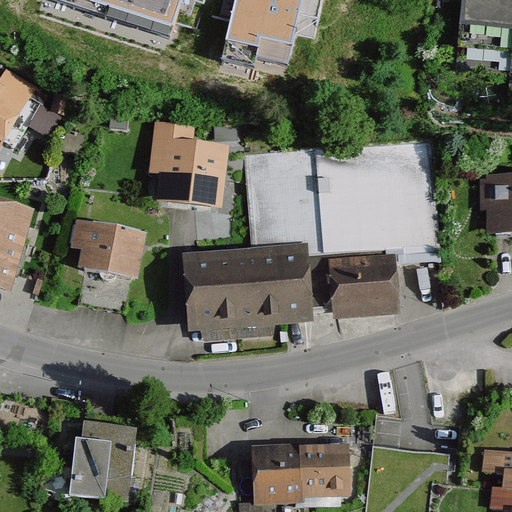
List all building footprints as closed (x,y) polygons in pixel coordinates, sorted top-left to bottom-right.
[(181,0),(92,0),(173,27),(181,0)] [(301,0),(234,0),(225,38),(257,46),(254,57),(286,65),(301,0)] [(511,0),(466,0),(460,66),(511,70),(511,82),(511,89),(511,88),(511,0)] [(24,144),(43,110),(0,87),(0,160),(0,161),(13,138),(24,144)] [(184,125),(159,122),(154,170),(168,172),(165,203),(225,209),(231,145),(182,140),(184,125)] [(252,254),(189,259),(194,326),(308,317),(307,305),(337,302),(338,316),(396,311),(392,251),(438,248),(429,140),(244,154),(252,254)] [(511,177),(490,178),(492,238),(511,237),(511,177)] [(0,287),(14,291),(37,211),(0,200),(0,287)] [(137,279),(146,235),(76,221),(67,265),(137,279)] [(138,427),(85,421),(83,438),(76,437),(69,494),(129,502),(138,427)] [(354,448),(252,450),(253,503),(355,501),(354,448)] [(511,511),(511,453),(487,451),(484,475),(506,477),(503,494),(494,493),(491,511),(493,511),(511,511)]
